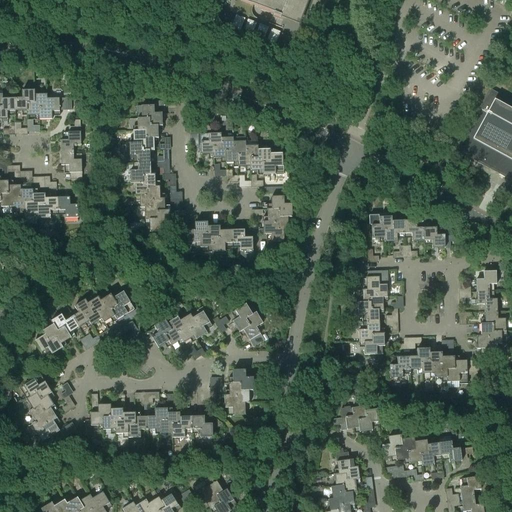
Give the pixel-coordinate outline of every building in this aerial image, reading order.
[(241,0),(241,1),(252,5),(257,7),(274,13),(273,15),(281,18),(282,16),(299,23),(307,0),(241,0)] [(511,101),(490,89),(461,141),(456,151),(499,175),(498,177),(495,176),(492,180),(498,183),(503,186),(506,182),(503,180),(504,177),(511,181),(511,101)] [(22,99),(14,99),(15,112),(27,112),(27,103),(35,103),(35,95),(35,91),(22,91),(22,99)] [(47,95),(35,95),(35,103),(27,103),(27,112),(27,116),(39,116),(39,107),(47,107),(47,99),(47,95)] [(0,120),(8,120),(8,112),(15,112),(14,99),(3,99),(3,107),(0,107),(0,120)] [(59,99),(47,99),(47,107),(39,107),(39,116),(39,120),(52,120),(52,112),(60,112),(59,99)] [(141,107),(142,119),(149,119),(149,127),(158,127),(163,127),(162,115),(165,115),(164,100),(153,100),(154,106),(150,106),(144,107),(141,107)] [(137,119),(138,131),(138,132),(145,131),(146,139),(154,139),(159,139),(158,127),(149,127),(149,119),(142,119),(137,119)] [(133,131),(134,143),(134,144),(141,144),(141,151),(150,151),(154,151),(154,139),(146,139),(145,131),(138,132),(138,131),(133,131)] [(61,141),(61,154),(74,153),(73,146),(81,146),(81,133),(68,133),(68,141),(61,141)] [(221,138),(221,134),(208,134),(201,135),(201,141),(201,142),(201,155),(213,155),(213,146),(221,146),(221,138)] [(213,159),(226,159),(226,150),(234,150),(233,138),(221,138),(221,146),(213,146),(213,155),(213,159)] [(226,163),(238,163),(238,154),(246,154),(246,147),(246,142),(245,138),(234,138),(233,138),(234,150),(226,150),(226,159),(226,163)] [(137,156),(138,164),(150,163),(150,151),(141,151),(141,144),(134,144),(134,143),(129,144),(130,157),(137,156)] [(238,167),(250,167),(251,167),(250,159),(258,158),(258,151),(258,146),(246,147),(246,154),(238,154),(238,163),(238,167)] [(250,171),(263,171),(263,163),(271,162),(270,155),(271,155),(271,150),(258,151),(258,158),(250,159),(251,167),(250,167),(250,171)] [(74,153),(61,154),(61,166),(69,166),(70,174),(82,173),(82,161),(74,161),(74,153)] [(283,167),(283,154),(271,155),(270,155),(271,162),(263,163),(263,171),(263,176),(276,175),(283,175),(283,167)] [(130,184),(135,184),(135,183),(142,183),(142,175),(151,175),(150,163),(138,164),(138,171),(130,171),(130,184)] [(155,175),(151,175),(142,175),(142,183),(135,183),(135,184),(135,196),(140,196),(147,196),(147,188),(155,188),(155,187),(155,175)] [(0,202),(1,203),(1,195),(9,195),(9,186),(9,182),(0,182),(0,202)] [(1,207),(13,207),(13,199),(21,199),(21,190),(21,186),(9,186),(9,195),(1,195),(1,203),(1,207)] [(160,187),(155,187),(155,188),(147,188),(147,196),(140,196),(140,208),(145,208),(152,208),(152,200),(160,200),(160,199),(160,187)] [(13,211),(26,211),(26,203),(34,203),(33,194),(34,194),(33,190),(21,190),(21,199),(13,199),(13,207),(13,211)] [(26,215),(38,215),(38,207),(46,206),(46,199),(46,194),(34,194),(33,194),(34,203),(26,203),(26,211),(26,215)] [(271,197),(272,209),(272,210),(280,210),(280,218),(288,217),(288,218),(293,218),(292,203),(284,203),(284,197),(271,197)] [(38,215),(38,219),(51,219),(51,212),(58,211),(58,198),(46,199),(46,206),(38,207),(38,215)] [(71,198),(58,198),(58,211),(66,211),(66,218),(79,218),(78,205),(71,205),(71,198)] [(145,220),(149,220),(157,220),(157,212),(165,212),(165,211),(165,199),(160,199),(160,200),(152,200),(152,208),(145,208),(145,220)] [(267,210),(268,222),(275,222),(275,230),(284,230),(289,230),(288,218),(288,217),(280,218),(280,210),(272,210),(272,209),(267,210)] [(149,220),(150,233),(162,232),(162,224),(170,224),(170,211),(165,211),(165,212),(157,212),(157,220),(149,220)] [(372,239),(384,238),(384,230),(392,230),(392,222),(392,218),(379,218),(379,216),(369,217),(370,226),(372,226),(372,239)] [(412,242),(425,242),(424,229),(417,229),(417,221),(404,222),(404,234),(412,234),(412,242)] [(268,222),(263,222),(264,235),(271,235),(272,243),(285,242),(284,230),(275,230),(275,222),(268,222)] [(397,235),(404,234),(404,222),(392,222),(392,230),(384,230),(384,238),(384,243),(397,242),(397,235)] [(188,244),(200,244),(200,235),(208,235),(208,227),(208,223),(195,223),(195,227),(187,227),(188,244)] [(200,248),(212,248),(212,239),(220,239),(220,231),(221,231),(220,227),(208,227),(208,235),(200,235),(200,244),(200,248)] [(424,229),(425,242),(432,241),(432,249),(445,249),(445,236),(437,236),(437,228),(424,229)] [(245,230),(233,231),(233,244),(240,243),(240,251),(253,251),(253,238),(245,238),(245,230)] [(212,248),(212,252),(225,252),(225,244),(233,244),(233,231),(221,231),(220,231),(220,239),(212,239),(212,248)] [(476,280),(476,293),(489,292),(489,285),(497,284),(496,272),(483,272),(484,280),(476,280)] [(366,278),(367,290),(375,290),(375,298),(383,298),(388,298),(387,285),(379,285),(379,278),(366,278)] [(362,290),(363,302),(363,303),(370,302),(370,311),(379,310),(379,311),(384,310),(383,298),(375,298),(375,290),(367,290),(362,290)] [(124,292),(114,298),(113,298),(118,305),(111,309),(115,316),(115,317),(117,320),(128,314),(124,307),(130,303),(124,292)] [(485,305),(485,312),(498,311),(497,299),(489,300),(489,292),(476,293),(477,305),(485,305)] [(111,295),(101,301),(105,308),(98,312),(102,319),(104,323),(115,317),(115,316),(111,309),(118,305),(113,298),(114,298),(111,295)] [(98,297),(88,304),(92,310),(85,315),(89,322),(91,326),(102,319),(98,312),(105,308),(101,301),(98,297)] [(79,314),(73,317),(79,328),(89,322),(85,315),(92,310),(88,304),(86,300),(75,307),(79,314)] [(366,315),(367,323),(380,322),(379,311),(379,310),(370,311),(370,302),(363,303),(363,302),(358,302),(359,315),(366,315)] [(240,333),(244,331),(243,330),(250,327),(245,320),(253,315),(246,304),(235,311),(239,318),(233,322),(240,333)] [(485,312),(485,324),(493,324),(493,332),(501,332),(506,332),(506,319),(498,319),(498,311),(485,312)] [(203,312),(193,318),(197,325),(190,329),(194,336),(194,337),(196,340),(208,333),(206,331),(212,327),(203,312)] [(243,330),(244,331),(254,348),(265,341),(257,328),(263,323),(256,312),(253,315),(245,320),(250,327),(243,330)] [(51,321),(53,325),(57,332),(65,327),(69,334),(79,328),(73,317),(66,321),(62,314),(51,321)] [(191,314),(180,321),(179,322),(183,328),(177,332),(182,339),(181,339),(184,343),(194,337),(194,336),(190,329),(197,325),(193,318),(191,314)] [(178,317),(168,324),(167,324),(172,330),(164,335),(169,342),(171,346),(181,339),(182,339),(177,332),(183,328),(179,322),(180,321),(178,317)] [(220,321),(223,326),(229,322),(226,317),(220,321)] [(167,324),(168,324),(165,320),(154,327),(155,328),(148,332),(158,349),(169,342),(164,335),(172,330),(167,324)] [(360,343),(364,343),(372,342),(371,335),(380,334),(380,322),(367,323),(363,323),(363,330),(359,330),(360,343)] [(481,324),(481,336),(481,337),(489,336),(489,344),(498,344),(502,344),(501,332),(493,332),(493,324),(485,324),(481,324)] [(43,332),(45,335),(49,342),(56,338),(61,345),(61,344),(71,338),(69,334),(65,327),(57,332),(53,325),(43,332)] [(128,325),(122,328),(125,334),(131,330),(128,325)] [(125,334),(122,328),(117,331),(120,337),(125,334)] [(103,333),(107,338),(112,335),(109,329),(103,333)] [(364,343),(365,355),(383,354),(383,347),(385,347),(384,334),(380,334),(371,335),(372,342),(364,343)] [(45,335),(35,342),(44,356),(50,352),(52,355),(63,348),(61,344),(61,345),(56,338),(49,342),(45,335)] [(93,339),(96,345),(102,341),(98,336),(93,339)] [(481,337),(481,336),(477,337),(477,350),(485,349),(485,357),(498,357),(498,344),(489,344),(489,336),(481,337)] [(196,352),(200,357),(205,354),(202,348),(196,352)] [(410,370),(422,370),(422,361),(430,361),(430,353),(430,349),(417,349),(417,357),(410,357),(410,370)] [(183,353),(186,359),(192,355),(188,350),(183,353)] [(422,374),(434,374),(435,374),(434,366),(442,366),(442,357),(442,353),(430,353),(430,361),(422,361),(422,370),(422,374)] [(403,371),(410,370),(410,357),(398,358),(398,365),(390,366),(390,378),(403,378),(403,371)] [(434,378),(447,378),(447,370),(455,369),(454,361),(455,361),(454,357),(442,357),(442,366),(434,366),(435,374),(434,374),(434,378)] [(447,378),(447,382),(459,382),(459,385),(467,384),(467,361),(455,361),(454,361),(455,369),(447,370),(447,378)] [(368,376),(372,369),(368,366),(363,372),(368,376)] [(232,371),(233,383),(241,383),(241,391),(250,391),(254,391),(254,378),(246,378),(246,370),(232,371)] [(24,386),(30,397),(37,393),(41,400),(48,395),(52,393),(45,382),(39,386),(35,379),(24,386)] [(62,386),(66,392),(71,389),(67,383),(62,386)] [(229,383),(229,395),(229,396),(237,395),(237,403),(246,403),(250,403),(250,391),(241,391),(241,383),(233,383),(229,383)] [(26,399),(33,409),(39,406),(44,413),(51,408),(55,406),(48,395),(41,400),(37,393),(30,397),(26,399)] [(229,396),(229,395),(225,395),(225,408),(233,408),(233,416),(246,415),(246,403),(237,403),(237,395),(229,396)] [(63,400),(67,405),(72,402),(69,396),(63,400)] [(91,426),(103,426),(103,417),(111,417),(111,409),(111,405),(92,405),(92,413),(91,413),(91,422),(85,422),(85,435),(91,435),(91,426)] [(29,411),(35,422),(36,422),(42,418),(47,425),(53,421),(57,418),(51,408),(44,413),(39,406),(33,409),(29,411)] [(347,430),(359,429),(358,420),(366,419),(365,412),(364,407),(350,409),(350,407),(344,408),(344,410),(341,410),(342,419),(345,418),(347,430)] [(103,430),(115,430),(116,430),(115,421),(123,421),(123,414),(123,409),(111,409),(111,417),(103,417),(103,426),(103,430)] [(155,417),(147,417),(147,430),(160,430),(160,421),(168,421),(167,413),(168,413),(168,409),(155,409),(155,417)] [(359,429),(359,433),(372,431),(371,424),(379,423),(377,410),(365,412),(366,419),(358,420),(359,429)] [(115,434),(127,434),(128,434),(128,425),(135,425),(135,418),(136,418),(136,413),(123,414),(123,421),(115,421),(116,430),(115,430),(115,434)] [(180,413),(168,413),(167,413),(168,421),(160,421),(160,430),(160,434),(172,434),(172,425),(180,425),(180,417),(180,413)] [(212,416),(192,417),(192,430),(200,430),(200,437),(213,437),(212,416)] [(128,434),(127,434),(128,438),(140,438),(140,430),(147,430),(147,417),(136,418),(135,418),(135,425),(128,425),(128,434)] [(192,417),(180,417),(180,425),(172,425),(172,434),(172,438),(185,438),(185,430),(192,430),(192,417)] [(36,422),(35,422),(31,424),(42,442),(39,444),(43,450),(64,438),(53,421),(47,425),(42,418),(36,422)] [(383,459),(395,457),(396,457),(394,449),(403,448),(402,440),(401,435),(388,437),(389,445),(382,446),(383,459)] [(396,461),(408,460),(407,452),(415,451),(414,443),(414,438),(402,440),(403,448),(394,449),(396,457),(395,457),(396,461)] [(409,464),(421,463),(420,455),(428,454),(427,446),(427,441),(414,443),(415,451),(407,452),(408,460),(409,464)] [(451,442),(439,444),(441,457),(448,456),(449,463),(462,462),(460,449),(452,450),(451,442)] [(421,463),(421,467),(434,465),(433,458),(441,457),(439,444),(427,446),(428,454),(420,455),(421,463)] [(335,450),(338,474),(346,473),(347,482),(360,480),(358,467),(354,468),(353,460),(349,460),(348,453),(343,453),(343,449),(335,450)] [(360,480),(347,482),(346,473),(338,474),(334,475),(335,487),(343,486),(344,494),(352,493),(357,492),(355,481),(360,480)] [(459,488),(461,501),(474,499),(473,491),(481,490),(479,478),(466,479),(467,487),(459,488)] [(210,510),(214,508),(221,503),(217,497),(223,492),(217,482),(206,488),(204,486),(196,492),(202,501),(204,500),(210,510)] [(331,487),(333,499),(333,500),(340,499),(341,507),(349,506),(354,505),(352,493),(344,494),(343,486),(335,487),(331,487)] [(183,494),(187,499),(192,496),(189,490),(183,494)] [(214,508),(216,511),(229,511),(231,511),(227,505),(234,501),(227,490),(223,492),(217,497),(221,503),(214,508)] [(103,493),(92,499),(96,506),(89,510),(90,511),(105,511),(103,508),(109,503),(103,493)] [(90,495),(80,502),(79,502),(83,508),(77,511),(90,511),(89,510),(96,506),(92,499),(90,495)] [(171,495),(161,501),(165,508),(158,511),(172,511),(171,510),(178,506),(171,495)] [(159,497),(148,504),(152,510),(149,511),(158,511),(165,508),(161,501),(159,497)] [(77,498),(67,504),(70,510),(67,511),(77,511),(83,508),(79,502),(80,502),(77,498)] [(328,500),(329,511),(334,511),(338,511),(337,511),(350,511),(349,506),(341,507),(340,499),(333,500),(333,499),(328,500)] [(469,511),(470,511),(483,511),(483,505),(475,506),(474,499),(461,501),(462,511),(469,511)] [(146,500),(136,507),(135,507),(138,511),(149,511),(152,510),(148,504),(146,500)] [(65,501),(54,507),(57,511),(67,511),(70,510),(67,504),(65,501)] [(57,511),(54,507),(52,503),(37,511),(57,511)] [(138,511),(135,507),(136,507),(133,503),(122,510),(123,511),(138,511)]
